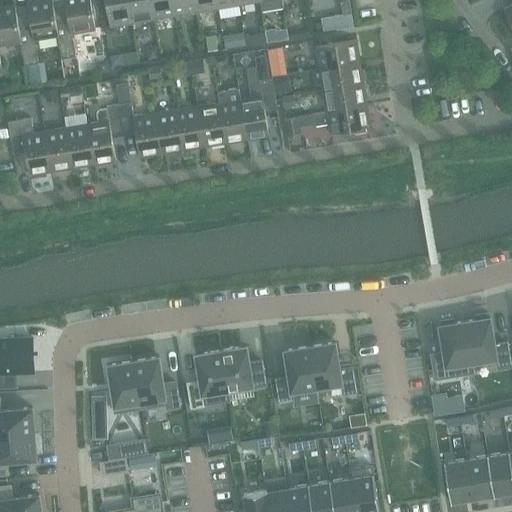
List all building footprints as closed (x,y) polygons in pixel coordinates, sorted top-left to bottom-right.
[(26,5),(14,7),(20,42),(19,42),(23,65),(38,63),(34,39),(56,35),(57,35),(51,1),(51,0),(40,0),(26,3),(26,5)] [(54,0),(51,1),(57,35),(56,35),(60,59),(75,57),(71,34),(94,30),(89,0),(54,0)] [(132,23),(128,0),(105,0),(110,27),(132,23)] [(128,0),(132,23),(153,19),(149,0),(128,0)] [(149,0),(153,19),(174,16),(171,0),(149,0)] [(171,0),(174,16),(196,12),(193,0),(171,0)] [(193,0),(196,12),(216,9),(220,8),(217,0),(193,0)] [(217,0),(220,8),(240,5),(239,0),(217,0)] [(340,2),(342,14),(350,13),(348,0),(340,2)] [(14,7),(14,5),(0,6),(0,68),(0,69),(0,66),(0,44),(19,42),(20,42),(14,7)] [(341,14),(333,15),(335,27),(336,29),(343,28),(352,26),(353,26),(350,13),(342,14),(341,14)] [(228,23),(229,35),(251,34),(250,21),(228,23)] [(274,31),(265,32),(267,43),(276,42),(274,31)] [(255,33),(256,43),(266,42),(264,32),(255,33)] [(140,39),(115,45),(117,54),(142,48),(140,39)] [(216,50),(214,39),(204,40),(205,52),(215,50),(216,50)] [(315,47),(318,69),(359,62),(355,40),(322,45),(315,47)] [(155,47),(145,49),(147,61),(157,59),(155,47)] [(279,48),(267,50),(267,55),(268,60),(281,58),(279,48)] [(120,55),(109,57),(111,68),(122,66),(138,63),(136,52),(120,55)] [(238,89),(246,139),(268,136),(263,105),(276,103),(275,98),(274,93),(271,79),(268,60),(267,55),(254,57),(258,81),(248,83),(250,97),(240,99),(238,89)] [(226,56),(211,58),(213,69),(227,67),(226,56)] [(202,60),(189,62),(191,74),(204,72),(202,60)] [(108,61),(95,63),(97,75),(110,73),(109,68),(108,61)] [(189,62),(178,63),(180,75),(191,74),(189,62)] [(318,69),(322,90),(362,83),(359,62),(318,69)] [(158,67),(147,68),(149,79),(160,77),(158,67)] [(272,79),(271,79),(274,93),(290,91),(288,75),(272,77),(272,79)] [(127,83),(115,85),(118,104),(130,102),(127,83)] [(312,109),(312,114),(366,105),(362,83),(322,90),(325,107),(312,109)] [(78,85),(67,87),(69,97),(80,95),(78,85)] [(228,91),(216,93),(218,103),(225,143),(246,139),(238,89),(236,89),(236,88),(227,89),(228,91)] [(56,90),(43,92),(45,102),(57,100),(56,90)] [(97,90),(81,92),(82,101),(98,98),(97,90)] [(457,119),(475,119),(475,104),(485,104),(485,92),(457,92),(457,119)] [(292,95),(280,97),(282,107),(294,105),(292,95)] [(130,102),(118,104),(122,129),(134,127),(139,157),(161,153),(154,113),(132,116),(130,102)] [(218,103),(197,106),(204,147),(225,143),(218,103)] [(98,122),(86,124),(93,165),(115,161),(110,131),(122,129),(118,104),(105,106),(106,108),(98,110),(96,113),(98,122)] [(366,105),(312,114),(313,115),(315,126),(328,123),(329,133),(370,126),(366,105)] [(197,106),(175,109),(182,150),(204,147),(197,106)] [(175,109),(154,113),(161,153),(182,150),(175,109)] [(313,115),(297,117),(299,128),(315,126),(313,115)] [(284,119),(287,136),(300,134),(299,128),(297,117),(284,119)] [(50,171),(44,131),(33,133),(30,118),(7,122),(12,154),(24,152),(28,175),(50,171)] [(378,124),(380,134),(398,131),(396,120),(378,124)] [(86,124),(65,127),(72,168),(93,165),(86,124)] [(65,127),(44,131),(50,171),(72,168),(65,127)] [(490,316),(464,321),(471,363),(472,362),(496,358),(498,368),(510,366),(506,342),(494,344),(490,316)] [(443,352),(431,354),(435,378),(473,372),(472,362),(471,363),(464,321),(438,325),(443,352)] [(0,387),(17,386),(16,385),(11,385),(11,375),(16,375),(16,372),(33,372),(32,337),(13,338),(0,338),(0,387)] [(335,341),(309,346),(316,388),(341,383),(343,393),(355,391),(351,367),(339,369),(335,341)] [(240,346),(220,349),(228,400),(253,396),(252,386),(265,384),(264,381),(261,360),(249,362),(246,345),(240,346)] [(288,377),(276,379),(280,403),(292,401),(290,392),(316,388),(309,346),(283,350),(288,377)] [(199,381),(187,383),(191,407),(203,405),(203,404),(228,400),(220,349),(195,354),(199,381)] [(153,357),(133,360),(140,408),(166,403),(166,407),(179,405),(175,385),(175,381),(163,383),(159,356),(153,357)] [(133,360),(107,364),(115,412),(140,408),(133,360)] [(445,392),(431,394),(434,414),(448,411),(446,397),(445,392)] [(105,396),(89,396),(89,418),(105,417),(105,396)] [(511,404),(501,407),(503,415),(511,412),(511,404)] [(0,435),(34,433),(32,407),(0,409),(0,435)] [(501,407),(488,410),(490,418),(503,415),(501,407)] [(472,414),(460,416),(461,424),(474,421),(472,414)] [(460,416),(446,418),(448,426),(461,424),(460,416)] [(344,434),(345,442),(358,440),(357,432),(344,434)] [(0,473),(7,473),(6,461),(36,459),(34,433),(0,435),(0,473)] [(345,442),(344,434),(331,437),(332,444),(345,442)] [(257,438),(258,446),(271,444),(270,436),(257,438)] [(258,446),(257,438),(240,441),(241,449),(258,446)] [(301,441),(302,448),(315,446),(314,439),(301,441)] [(145,440),(120,444),(122,459),(124,458),(127,458),(139,456),(148,454),(145,440)] [(301,441),(288,443),(289,450),(302,448),(301,441)] [(511,473),(508,451),(487,455),(493,494),(511,491),(511,473)] [(487,455),(466,458),(472,498),(493,494),(487,455)] [(139,456),(127,458),(129,469),(141,467),(139,456)] [(122,459),(100,462),(102,474),(126,471),(124,458),(122,459)] [(466,458),(443,462),(450,501),(472,498),(466,458)] [(379,511),(372,466),(349,469),(356,511),(379,511)] [(356,511),(349,469),(348,469),(350,477),(329,480),(334,511),(356,511)] [(334,511),(329,480),(308,484),(312,511),(334,511)] [(312,511),(308,484),(287,487),(290,511),(312,511)] [(8,485),(0,486),(0,511),(40,511),(39,494),(11,497),(10,485),(8,485)] [(290,511),(287,487),(266,491),(266,489),(265,489),(268,511),(290,511)] [(268,511),(265,489),(243,493),(245,511),(268,511)] [(143,496),(132,498),(133,507),(133,511),(162,511),(159,493),(143,496)]
